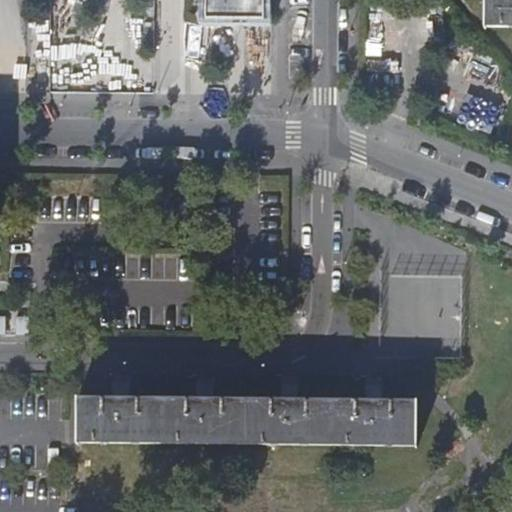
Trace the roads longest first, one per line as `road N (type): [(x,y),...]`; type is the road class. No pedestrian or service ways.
road 1 (residential): [(0,351),(298,354),(323,303),(325,136)]
road 2 (residential): [(0,136),(325,136)]
road 3 (residential): [(325,136),(511,207)]
road 4 (residential): [(325,136),(328,0)]
